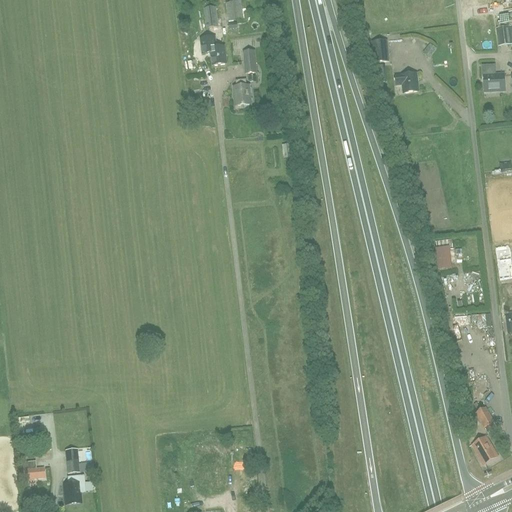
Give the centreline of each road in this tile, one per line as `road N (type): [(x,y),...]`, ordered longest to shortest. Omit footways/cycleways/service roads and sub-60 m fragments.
road 1 (trunk): [(477,503),(392,202),(322,0)]
road 2 (trunk): [(436,511),(315,0)]
road 3 (trunk): [(295,0),(377,511)]
road 4 (residential): [(511,432),(457,0)]
road 5 (unclassified): [(267,511),(215,83)]
